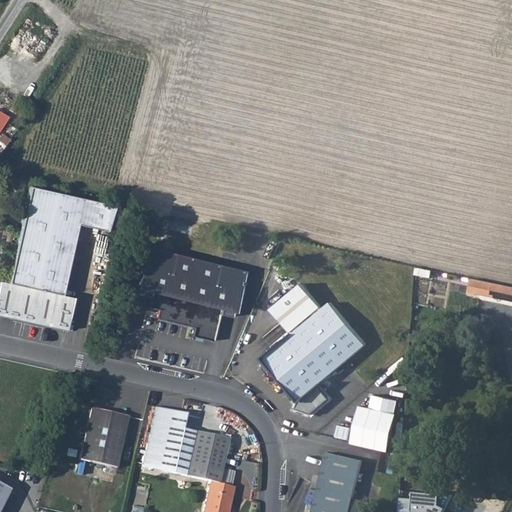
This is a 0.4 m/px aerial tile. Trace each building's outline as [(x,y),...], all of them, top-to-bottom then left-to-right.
[(0,125),(2,127),(9,116),(0,110),(0,125)] [(0,141),(5,145),(10,139),(2,133),(0,135),(0,141)] [(10,190),(19,192),(20,191),(22,181),(22,179),(13,177),(10,190)] [(0,314),(66,329),(73,297),(61,294),(77,223),(107,230),(114,204),(29,185),(7,282),(0,280),(0,314)] [(240,272),(145,251),(134,296),(147,299),(145,309),(156,311),(154,320),(191,328),(189,337),(211,342),(217,314),(230,317),(231,310),(240,272)] [(430,278),(431,270),(416,267),(415,274),(430,278)] [(511,286),(488,282),(472,278),(469,292),(511,301),(511,286)] [(303,283),(272,309),(293,334),(264,358),(300,400),(297,408),(311,414),(329,398),(318,385),(367,344),(332,302),(324,308),(303,283)] [(399,400),(374,394),(371,407),(397,413),(399,400)] [(385,450),(390,451),(398,414),(361,406),(353,443),(385,450)] [(209,481),(217,483),(221,468),(227,438),(183,428),(186,414),(155,407),(142,466),(209,481)] [(116,467),(127,416),(91,408),(79,459),(116,467)] [(390,451),(385,450),(381,471),(387,472),(392,451),(390,451)] [(354,498),(363,461),(327,453),(316,500),(313,511),(364,511),(367,501),(354,498)] [(234,471),(221,468),(217,483),(231,486),(234,471)] [(227,511),(233,486),(231,486),(217,483),(209,481),(202,511),(227,511)] [(0,506),(9,489),(0,484),(0,506)]
